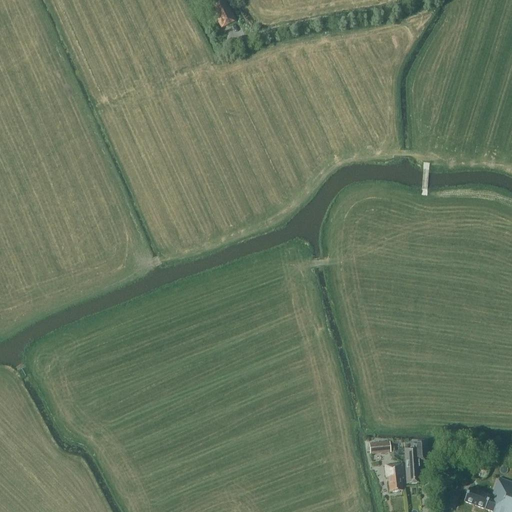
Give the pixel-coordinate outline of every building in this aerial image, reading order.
[(220,28),(234,22),(225,2),(223,3),(221,0),(213,4),(218,15),(215,16),(220,28)] [(235,48),(232,42),(222,47),(225,53),(235,48)] [(369,455),(389,453),(388,443),(368,444),(369,455)] [(411,449),(402,450),(405,483),(407,483),(407,485),(417,484),(416,474),(418,474),(417,466),(425,466),(423,443),(411,444),(411,449)] [(401,479),(399,465),(383,467),(384,479),(386,479),(388,494),(401,492),(399,480),(401,479)] [(511,511),(511,483),(498,479),(491,496),(481,492),(470,489),(465,503),(490,511),(511,511)]
